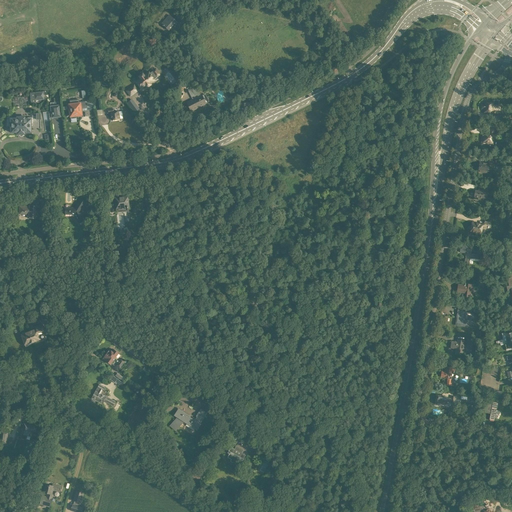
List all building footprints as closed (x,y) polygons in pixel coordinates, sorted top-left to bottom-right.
[(161,24),(169,30),(176,22),(179,25),(181,23),(178,19),(176,21),(169,15),(161,24)] [(313,34),(317,31),(313,25),(312,25),(311,23),(308,25),(310,28),(309,28),(313,34)] [(177,71),(175,68),(171,70),(178,79),(182,76),(182,75),(184,73),(182,70),(180,71),(179,69),(177,71)] [(151,80),(154,78),(152,74),(144,79),(143,77),(139,80),(140,82),(134,86),(137,89),(140,87),(141,89),(142,88),(146,93),(150,91),(147,87),(149,86),(148,84),(152,82),(151,80)] [(134,86),(126,92),(130,97),(137,91),(134,86)] [(34,93),(35,101),(44,100),(44,92),(34,93)] [(206,104),(202,95),(186,103),(191,112),(206,104)] [(500,113),(493,112),(493,106),(494,106),(495,105),(498,106),(499,101),(493,100),(492,102),(485,101),(485,105),(482,104),(481,109),(484,110),(483,113),(499,115),(502,116),(502,113),(500,113)] [(58,102),(50,103),(52,119),(60,118),(58,102)] [(87,108),(86,102),(79,103),(80,104),(69,105),(68,105),(67,107),(67,110),(69,111),(70,110),(71,118),(70,118),(71,123),(77,122),(76,117),(76,116),(81,115),(81,112),(87,111),(87,108)] [(107,110),(107,113),(111,113),(112,120),(122,119),(122,112),(119,113),(114,113),(114,109),(107,110)] [(18,133),(18,134),(24,134),(24,133),(31,133),(31,118),(24,118),(24,117),(23,117),(22,116),(21,116),(20,116),(20,117),(19,117),(18,118),(11,118),(11,132),(18,133)] [(485,143),(489,144),(489,143),(492,144),(493,141),(495,142),(496,137),(494,136),(495,130),(490,129),(489,134),(484,133),(484,135),(483,135),(483,137),(483,139),(482,139),(482,141),(483,141),(482,143),(485,143)] [(496,166),(497,161),(489,160),(489,164),(480,162),(479,167),(478,168),(477,170),(478,171),(478,172),(487,173),(490,174),(491,167),(492,165),(496,166)] [(474,197),(474,200),(478,200),(479,198),(486,199),(488,189),(492,190),(492,191),(497,192),(498,187),(487,185),(486,189),(479,188),(478,191),(475,190),(474,197)] [(127,207),(128,207),(127,197),(115,199),(117,209),(117,208),(118,212),(127,211),(127,207)] [(81,199),(75,208),(65,208),(65,214),(74,215),(79,224),(85,221),(80,211),(86,202),(81,199)] [(29,219),(35,219),(35,210),(38,210),(38,203),(32,203),(32,206),(29,206),(29,207),(19,206),(19,214),(29,215),(29,219)] [(486,225),(476,224),(476,223),(472,222),(471,227),(470,227),(469,228),(469,230),(470,231),(470,232),(481,234),(481,229),(485,229),(486,225)] [(462,246),(461,249),(460,249),(460,253),(466,254),(466,256),(465,256),(465,261),(464,261),(464,262),(464,263),(469,264),(469,263),(472,264),(473,259),(481,259),(481,254),(483,254),(484,250),(477,250),(476,254),(470,254),(471,250),(467,250),(468,246),(462,246)] [(465,298),(470,298),(471,296),(472,295),(471,295),(472,285),(467,284),(467,285),(465,285),(464,285),(464,286),(458,285),(457,292),(466,293),(465,298)] [(456,323),(464,324),(465,318),(464,317),(465,312),(466,312),(473,313),(474,310),(458,307),(458,310),(457,310),(457,311),(458,311),(456,323)] [(36,330),(29,332),(32,342),(37,340),(37,342),(40,341),(38,333),(44,331),(42,325),(35,328),(36,330)] [(32,342),(29,332),(22,335),(26,346),(29,345),(28,343),(32,342)] [(499,341),(500,343),(511,340),(511,332),(506,334),(506,333),(502,334),(503,340),(499,341)] [(457,340),(457,342),(451,341),(450,348),(455,349),(455,352),(462,353),(463,349),(466,350),(466,351),(471,352),(473,339),(468,338),(467,342),(464,342),(464,341),(457,340)] [(511,340),(500,343),(501,345),(504,344),(506,351),(511,349),(511,340)] [(127,350),(137,358),(142,353),(136,348),(136,349),(131,345),(127,350)] [(109,351),(107,353),(114,359),(118,354),(113,350),(111,353),(109,351)] [(114,359),(107,353),(104,357),(103,359),(110,365),(114,359)] [(448,379),(447,385),(453,386),(453,382),(450,382),(450,379),(451,379),(452,374),(461,375),(462,373),(462,372),(462,370),(453,368),(446,366),(445,372),(442,371),(441,377),(444,378),(448,379)] [(114,376),(110,382),(116,387),(121,381),(114,376)] [(106,402),(113,406),(115,402),(101,394),(102,391),(103,391),(104,388),(99,385),(97,389),(96,391),(95,391),(92,398),(102,404),(104,400),(106,402)] [(437,402),(437,405),(441,405),(441,403),(446,404),(447,401),(450,402),(450,403),(454,403),(455,397),(451,396),(451,399),(447,398),(447,397),(438,396),(437,402)] [(486,407),(485,412),(490,413),(489,420),(494,421),(496,412),(497,412),(498,410),(497,408),(498,403),(492,402),(492,404),(491,404),(490,404),(489,404),(488,404),(487,404),(487,405),(486,406),(486,407)] [(189,417),(190,416),(187,415),(178,409),(174,415),(178,417),(170,426),(175,430),(184,421),(197,430),(200,425),(199,424),(206,413),(201,409),(196,416),(197,416),(195,420),(189,417)] [(22,433),(31,436),(33,432),(35,433),(37,428),(34,427),(24,424),(21,423),(19,428),(23,429),(22,433)] [(0,441),(0,443),(7,444),(8,432),(2,431),(0,441)] [(230,461),(234,463),(235,461),(239,463),(240,460),(242,461),(246,455),(242,453),(244,449),(236,445),(234,449),(231,447),(227,453),(229,454),(227,457),(231,459),(230,461)] [(47,493),(46,497),(42,496),(40,504),(49,506),(53,495),(51,494),(53,490),(60,492),(62,487),(54,485),(53,486),(45,484),(43,492),(47,493)] [(81,503),(83,493),(76,491),(73,501),(74,501),(73,505),(72,504),(71,510),(79,511),(80,511),(82,507),(79,506),(80,503),(81,503)]
